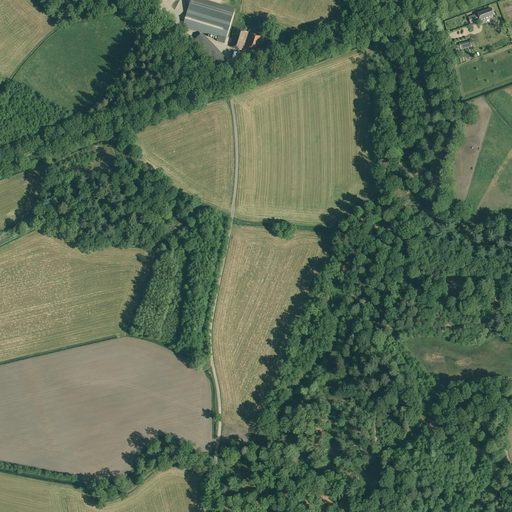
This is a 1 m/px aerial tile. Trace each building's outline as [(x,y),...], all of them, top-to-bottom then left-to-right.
[(225,39),(233,13),(190,0),(183,26),(225,39)] [(481,20),(494,15),(492,9),(478,14),(481,20)] [(477,14),(468,17),(471,24),(471,23),(479,21),(479,20),(477,14)] [(241,50),(247,32),(234,29),(232,34),(233,35),(230,47),(241,50)] [(256,51),(261,37),(250,33),(246,47),(256,51)] [(201,34),(192,43),(218,70),(227,61),(201,34)] [(470,41),(459,44),(461,50),(472,47),(470,41)]
